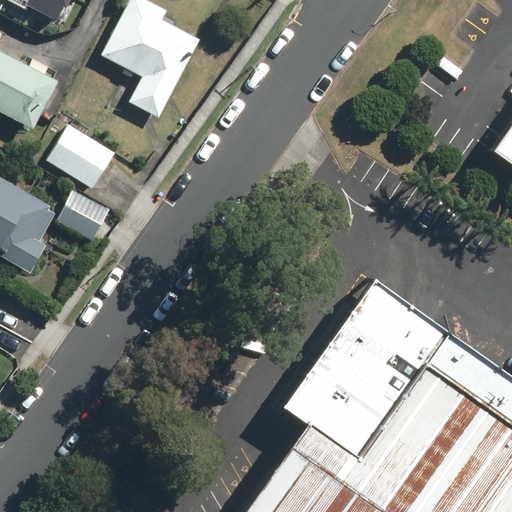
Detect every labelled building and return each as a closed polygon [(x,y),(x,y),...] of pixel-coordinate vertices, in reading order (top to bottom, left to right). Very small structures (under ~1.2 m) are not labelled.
[(21,0),(19,4),(51,20),(55,11),(59,13),(65,0),(21,0)] [(192,39),(154,19),(159,9),(141,0),(121,0),(93,53),(134,75),(121,100),(151,116),(192,39)] [(52,80),(0,52),(0,114),(26,129),(52,80)] [(511,112),(485,151),(511,169),(511,112)] [(108,151),(62,122),(39,158),(85,187),(108,151)] [(45,205),(0,179),(0,257),(25,271),(41,243),(33,239),(49,211),(43,208),(45,205)] [(104,208),(65,188),(49,219),(89,239),(104,208)] [(511,511),(511,384),(359,277),(268,404),(293,422),(228,511),(511,511)]
